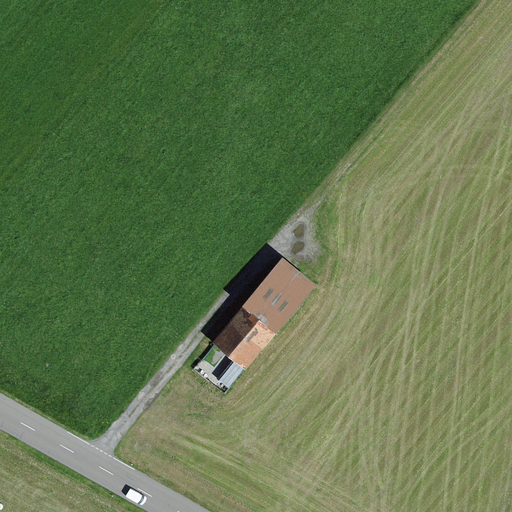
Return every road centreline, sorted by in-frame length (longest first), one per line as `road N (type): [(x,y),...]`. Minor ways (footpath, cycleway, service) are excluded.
road 1 (track): [(97,466),(276,241)]
road 2 (primary): [(178,511),(0,410)]
